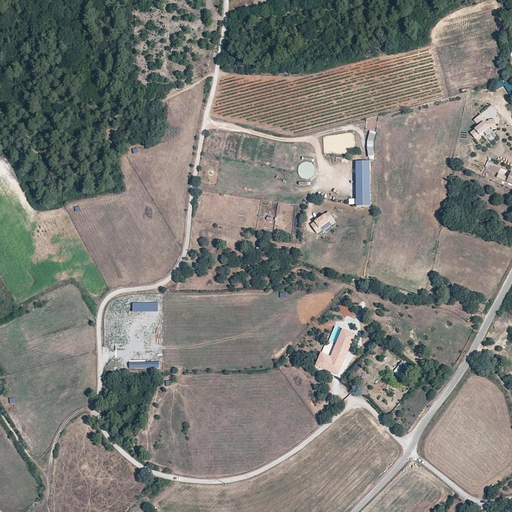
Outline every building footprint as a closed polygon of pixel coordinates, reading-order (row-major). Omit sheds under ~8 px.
[(496,89),(504,86),(502,81),(494,84),(496,89)] [(491,128),(496,128),(494,118),(488,119),(488,121),(486,121),(480,114),(473,120),(478,126),(470,133),(475,139),(479,135),(480,135),(488,128),(491,127),(491,128)] [(374,155),(373,147),(373,140),(375,131),(370,130),(367,140),(367,146),(369,156),(374,155)] [(356,169),(356,207),(370,207),(370,169),(356,169)] [(497,176),(507,181),(509,177),(499,173),(497,176)] [(203,219),(205,199),(199,199),(197,218),(203,219)] [(334,220),(328,212),(311,225),(316,232),(329,221),(330,223),(334,220)] [(158,303),(133,303),(133,312),(158,312),(158,303)] [(356,335),(342,329),(331,356),(321,352),(316,366),(338,376),(356,335)] [(364,350),(371,342),(369,340),(361,348),(364,350)] [(393,371),(403,379),(412,369),(403,361),(393,371)]
